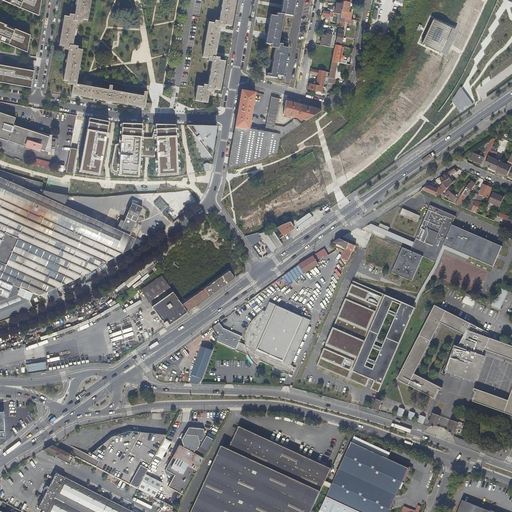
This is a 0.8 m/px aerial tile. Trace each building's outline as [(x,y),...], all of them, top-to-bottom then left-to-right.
[(40,0),(0,0),(38,16),(40,0)] [(144,107),(145,107),(149,108),(150,103),(145,102),(147,92),(144,91),(143,97),(111,91),(112,85),(109,85),(108,91),(82,86),(76,85),(82,49),(77,49),(78,46),(73,45),(77,21),(82,22),(83,19),(88,20),(91,0),(77,0),(75,15),(70,14),(69,17),(64,16),(59,45),(64,46),(64,49),(69,50),(63,80),(68,81),(68,84),(73,85),(72,94),(80,96),(111,101),(144,107)] [(197,86),(194,100),(207,102),(209,90),(214,91),(214,88),(220,89),(225,61),(219,60),(219,57),(215,56),(221,27),(225,27),(225,25),(231,26),(235,0),(222,0),(219,21),(215,20),(214,23),(208,22),(202,57),(208,58),(207,61),(212,61),(208,85),(204,84),(203,87),(197,86)] [(283,0),(281,14),(277,13),(276,16),(271,15),(265,43),(271,44),(271,47),(275,48),(271,69),(271,73),(267,73),(266,73),(266,76),(266,75),(270,76),(277,78),(277,75),(283,76),(288,47),(282,46),(283,43),(279,43),(283,20),(284,14),(293,16),(295,0),(283,0)] [(351,2),(351,0),(343,0),(343,3),(340,14),(340,17),(350,19),(351,14),(351,13),(347,12),(349,2),(351,2)] [(340,14),(343,3),(332,1),(331,9),(326,8),(325,11),(333,12),(335,13),(340,14)] [(326,16),(326,18),(325,23),(327,23),(328,20),(330,20),(330,17),(333,18),(334,15),(333,14),(333,13),(323,11),(322,15),(325,16),(326,16)] [(350,19),(340,17),(338,25),(336,35),(334,45),(340,46),(343,29),(342,29),(341,29),(342,27),(343,22),(352,23),(352,20),(350,19)] [(452,28),(433,19),(422,43),(441,51),(452,28)] [(29,36),(0,22),(0,41),(26,53),(29,36)] [(458,31),(452,28),(441,51),(447,54),(458,31)] [(323,33),(321,45),(334,48),(334,45),(336,35),(323,33)] [(338,56),(340,46),(334,45),(334,48),(331,61),(337,62),(346,64),(347,61),(340,60),(337,59),(338,56)] [(425,81),(439,58),(433,54),(418,77),(425,81)] [(334,74),(337,62),(331,61),(329,72),(327,83),(328,83),(329,82),(332,82),(334,74)] [(33,72),(0,65),(0,82),(30,88),(33,72)] [(323,86),(326,72),(319,70),(319,71),(311,69),(310,74),(318,76),(316,85),(323,86)] [(322,92),(323,86),(316,85),(308,84),(307,89),(322,92)] [(455,103),(456,104),(468,96),(465,92),(461,86),(452,100),(455,103)] [(241,91),(235,126),(248,129),(249,128),(255,92),(243,90),(241,91)] [(268,114),(276,116),(280,98),(271,96),(268,114)] [(468,96),(456,104),(461,112),(473,104),(468,96)] [(283,114),(306,120),(321,110),(285,100),(283,114)] [(13,127),(15,120),(0,114),(0,140),(37,154),(38,151),(44,154),(49,140),(13,127)] [(268,114),(265,128),(265,131),(273,133),(274,125),(276,116),(268,114)] [(85,117),(77,116),(66,173),(70,174),(74,174),(85,117)] [(110,122),(90,118),(80,172),(100,176),(110,122)] [(283,127),(274,125),(273,133),(279,134),(278,139),(296,127),(292,122),(283,127)] [(143,124),(123,124),(121,144),(116,145),(112,166),(112,172),(117,174),(118,173),(119,173),(119,176),(139,177),(141,157),(156,158),(156,157),(157,157),(158,176),(178,175),(176,125),(156,125),(152,138),(142,137),(143,124)] [(193,133),(202,158),(211,158),(217,126),(187,126),(193,133)] [(234,134),(228,169),(242,166),(276,154),(278,139),(279,134),(273,133),(265,131),(260,130),(249,128),(248,129),(235,126),(234,134)] [(491,149),(494,143),(495,139),(493,138),(491,140),(486,152),(489,154),(491,149)] [(497,152),(491,149),(489,154),(485,165),(494,170),(494,169),(496,170),(500,162),(494,159),(497,152)] [(472,152),(469,159),(481,164),(484,157),(472,152)] [(505,165),(500,162),(496,170),(496,171),(508,176),(508,175),(511,168),(511,165),(511,154),(509,161),(507,161),(505,165)] [(52,170),(53,163),(35,158),(33,164),(52,170)] [(212,170),(213,164),(210,163),(210,164),(207,163),(204,164),(205,172),(212,170)] [(455,168),(440,178),(444,184),(447,189),(453,182),(449,176),(451,175),(457,171),(455,168)] [(119,231),(115,229),(63,206),(67,196),(53,193),(43,191),(40,196),(0,178),(0,321),(6,319),(16,315),(32,308),(29,300),(39,295),(57,287),(70,281),(84,275),(95,268),(131,247),(135,238),(129,235),(142,207),(131,203),(123,221),(120,228),(119,231)] [(475,183),(471,180),(466,188),(464,191),(465,192),(468,194),(475,183)] [(438,191),(428,187),(428,188),(424,187),(421,189),(439,196),(442,193),(447,189),(444,184),(440,188),(439,188),(438,191)] [(492,188),(483,184),(479,193),(488,197),(492,188)] [(450,198),(449,201),(450,201),(455,204),(460,196),(463,192),(464,191),(466,188),(464,186),(456,197),(449,190),(446,194),(450,198)] [(499,196),(492,193),(489,201),(500,206),(503,199),(504,196),(500,194),(499,196)] [(464,199),(460,196),(455,204),(460,205),(464,199)] [(153,204),(161,212),(167,205),(160,198),(153,204)] [(478,201),(476,200),(476,201),(474,205),(472,210),(476,212),(480,202),(478,201)] [(395,263),(416,272),(423,257),(436,262),(443,246),(448,248),(451,239),(471,248),(468,257),(493,268),(502,247),(452,225),(456,217),(430,205),(414,242),(412,246),(410,251),(402,247),(395,263)] [(419,222),(421,216),(404,208),(401,214),(419,222)] [(293,220),(298,230),(314,221),(310,212),(293,220)] [(505,215),(503,214),(498,212),(494,220),(499,222),(501,219),(504,220),(502,224),(505,225),(509,216),(505,215)] [(294,228),(291,223),(282,226),(274,229),(271,231),(259,234),(272,251),(282,244),(278,239),(294,228)] [(414,242),(372,224),(365,228),(412,246),(414,242)] [(353,245),(340,239),(337,241),(333,243),(345,248),(340,257),(347,260),(353,245)] [(448,248),(468,257),(471,248),(451,239),(448,248)] [(324,256),(321,251),(313,256),(316,261),(324,256)] [(316,261),(313,256),(298,265),(303,273),(318,264),(316,261)] [(133,274),(137,279),(156,267),(152,262),(133,274)] [(412,282),(416,272),(395,263),(391,272),(412,282)] [(303,273),(298,265),(284,275),(289,282),(303,273)] [(235,278),(230,271),(182,304),(187,311),(235,278)] [(144,294),(152,306),(173,291),(166,281),(161,275),(140,289),(144,294)] [(417,307),(354,280),(317,365),(367,386),(370,378),(375,380),(372,389),(381,393),(417,307)] [(58,291),(57,287),(39,295),(40,298),(58,291)] [(500,310),(509,291),(500,287),(491,306),(500,310)] [(152,307),(166,327),(171,323),(187,311),(182,304),(173,291),(152,306),(152,307)] [(258,295),(262,302),(268,298),(263,292),(258,295)] [(473,308),(477,299),(467,295),(463,304),(473,308)] [(239,343),(236,350),(244,354),(250,356),(261,361),(274,366),(275,368),(282,372),(285,371),(290,373),(293,365),(292,364),(310,319),(302,316),(299,323),(274,312),(277,305),(269,302),(264,311),(263,311),(262,311),(259,314),(254,319),(250,323),(248,327),(247,332),(246,339),(246,345),(239,342),(239,343)] [(302,316),(277,305),(274,312),(299,323),(302,316)] [(465,335),(467,330),(476,333),(478,330),(479,328),(435,306),(397,380),(435,399),(441,388),(414,374),(441,322),(465,335)] [(223,328),(219,323),(213,328),(220,336),(217,341),(236,350),(239,343),(242,337),(223,328)] [(478,330),(490,336),(491,334),(479,328),(478,330)] [(511,346),(476,333),(467,330),(465,335),(458,347),(445,372),(463,378),(464,375),(472,378),(484,356),(482,355),(484,350),(511,359),(511,389),(508,401),(475,389),(471,401),(511,415),(511,346)] [(192,375),(203,379),(213,350),(202,346),(192,375)] [(454,346),(445,372),(458,347),(454,346)] [(258,367),(261,361),(250,356),(250,358),(252,360),(254,363),(258,367)] [(485,357),(484,356),(472,378),(464,375),(463,378),(475,383),(485,357)] [(26,364),(27,373),(47,370),(45,361),(26,364)] [(382,401),(376,399),(373,409),(378,411),(382,401)] [(399,407),(396,416),(402,418),(405,409),(399,407)] [(410,411),(407,419),(412,421),(415,413),(410,411)] [(432,414),(427,427),(429,427),(433,427),(437,426),(441,415),(432,411),(431,414),(432,414)] [(420,415),(417,423),(423,425),(426,417),(420,415)] [(449,433),(452,436),(454,436),(459,424),(460,425),(461,422),(452,419),(447,431),(449,432),(449,433)] [(311,511),(319,497),(331,469),(240,426),(229,449),(222,446),(192,511),(311,511)] [(104,444),(105,445),(111,435),(131,431),(141,432),(141,430),(129,429),(110,433),(103,443),(104,444)] [(105,445),(92,465),(137,488),(146,473),(167,435),(141,432),(131,431),(111,435),(105,445)] [(169,487),(183,495),(208,450),(199,446),(200,444),(197,436),(185,434),(182,439),(183,442),(181,445),(179,445),(165,471),(169,474),(170,472),(175,474),(169,487)] [(329,492),(327,497),(327,498),(358,511),(380,511),(400,465),(367,450),(352,443),(329,492)] [(89,455),(80,450),(71,446),(68,453),(74,456),(92,465),(105,445),(104,444),(89,455)] [(70,464),(74,456),(68,453),(61,450),(55,447),(47,451),(56,455),(55,457),(70,464)] [(409,469),(400,465),(380,511),(389,511),(391,508),(409,469)] [(46,511),(134,511),(56,472),(38,508),(46,511)] [(162,483),(146,473),(137,488),(155,497),(162,483)] [(0,492),(0,498),(25,510),(28,503),(1,490),(0,492)] [(358,511),(327,498),(320,511),(358,511)] [(481,511),(482,509),(463,502),(462,503),(481,511)] [(490,511),(489,511),(482,509),(481,511),(462,503),(458,511),(494,511),(491,511),(490,511)]
